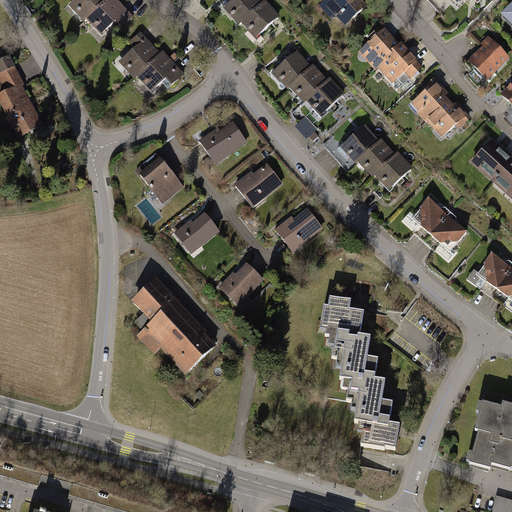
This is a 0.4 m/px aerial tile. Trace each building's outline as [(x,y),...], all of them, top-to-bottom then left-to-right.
[(115,0),(80,0),(70,12),(107,42),(131,13),(115,0)] [(264,4),(259,0),(235,0),(223,11),(238,27),(264,4)] [(330,0),(337,6),(327,15),(348,37),(370,16),(354,0),(330,0)] [(445,0),(457,12),(469,0),(483,0),(484,0),(445,0)] [(258,43),(282,19),(266,2),(264,4),(241,26),(258,43)] [(511,2),(500,14),(511,26),(511,2)] [(402,45),(386,29),(359,54),(376,72),(403,47),(402,45)] [(507,60),(488,40),(466,62),(486,81),(507,60)] [(424,69),(402,45),(376,72),(397,94),(424,69)] [(184,74),(154,47),(129,74),(160,101),(184,74)] [(312,67),(298,52),(273,76),(287,92),(312,67)] [(18,65),(1,72),(13,102),(2,107),(17,143),(46,131),(18,65)] [(329,82),(313,66),(312,67),(289,90),(305,106),(329,82)] [(511,77),(496,94),(511,109),(511,77)] [(455,100),(435,78),(406,104),(426,126),(455,100)] [(322,122),(347,97),(331,81),(329,82),(306,106),(322,122)] [(473,119),(455,100),(426,126),(443,144),(473,119)] [(198,141),(216,165),(247,143),(232,122),(220,130),(217,127),(198,141)] [(356,161),(379,141),(365,125),(340,148),(354,163),(356,161)] [(374,175),(396,154),(381,138),(379,141),(356,161),(372,178),(374,175)] [(511,160),(511,155),(493,139),(471,164),(492,183),(511,160)] [(390,191),(413,168),(398,152),(396,154),(374,175),(390,191)] [(183,188),(160,158),(139,174),(162,204),(183,188)] [(511,160),(492,183),(511,200),(511,160)] [(234,185),(252,208),(283,184),(266,163),(253,174),(251,172),(234,185)] [(447,215),(428,198),(410,217),(430,235),(447,215)] [(324,229),(307,208),(293,219),(291,217),(275,230),(293,253),(324,229)] [(218,232),(204,214),(192,223),(190,220),(174,233),(191,254),(218,232)] [(451,252),(468,233),(447,215),(430,235),(451,252)] [(511,268),(491,253),(476,273),(496,289),(511,268)] [(264,281),(246,263),(235,274),(233,273),(218,287),(237,307),(264,281)] [(511,268),(496,289),(511,300),(511,268)] [(159,349),(184,374),(215,345),(205,334),(208,332),(155,277),(130,301),(150,322),(135,336),(153,355),(159,349)] [(344,355),(367,359),(371,341),(358,339),(363,315),(348,312),(350,303),(328,299),(326,308),(322,307),(319,321),(327,322),(324,335),(335,337),(331,357),(343,359),(344,355)] [(340,380),(350,382),(347,402),(357,404),(358,399),(382,403),(385,385),(374,383),(378,361),(367,359),(344,355),(343,359),(340,380)] [(363,427),(359,450),(384,454),(385,452),(395,454),(400,427),(390,425),(393,405),(382,403),(358,399),(357,404),(354,426),(363,427)] [(499,409),(480,404),(473,432),(476,433),(467,466),(487,471),(489,466),(507,471),(511,453),(511,442),(511,443),(511,442),(511,407),(501,404),(499,409)] [(511,511),(511,501),(495,497),(490,511),(511,511)]
